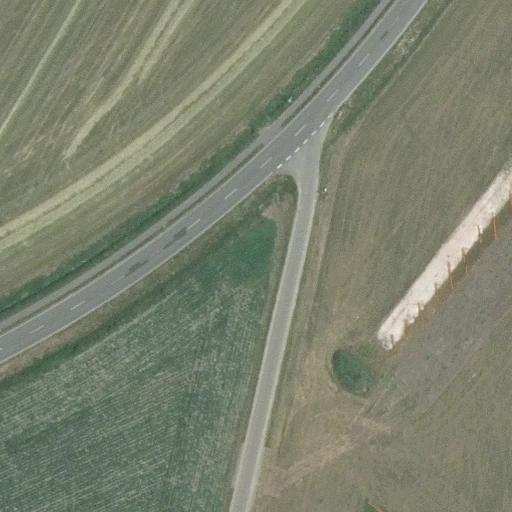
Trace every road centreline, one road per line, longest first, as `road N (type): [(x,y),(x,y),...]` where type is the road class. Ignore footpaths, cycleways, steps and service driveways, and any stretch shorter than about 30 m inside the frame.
road 1 (unclassified): [(288,146),(308,180),(237,511)]
road 2 (tertiary): [(0,348),(151,255),(288,146)]
road 3 (tertiary): [(288,146),(414,0)]
